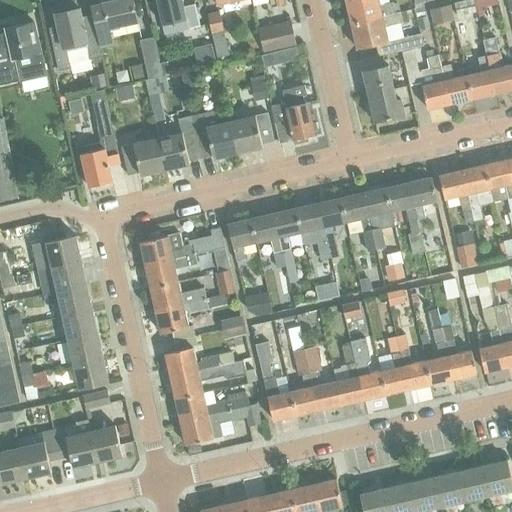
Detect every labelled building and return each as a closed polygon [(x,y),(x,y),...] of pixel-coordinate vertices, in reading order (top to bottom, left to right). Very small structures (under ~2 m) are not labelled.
[(93,12),(93,16),(100,46),(112,44),(109,27),(137,22),(132,0),(118,0),(103,3),(105,10),(93,12)] [(157,0),(165,34),(201,26),(195,0),(183,3),(182,0),(157,0)] [(347,0),(349,8),(347,8),(350,23),(396,13),(393,2),(380,5),(379,0),(347,0)] [(465,0),(456,2),(459,16),(478,11),(474,0),(465,0)] [(431,10),(434,25),(456,20),(452,4),(431,10)] [(59,26),(49,27),(58,72),(71,69),(69,63),(101,56),(99,46),(100,46),(93,16),(81,18),(80,9),(56,14),(59,26)] [(208,15),(218,58),(230,55),(220,12),(208,15)] [(396,13),(350,23),(354,38),(356,38),(358,49),(389,42),(385,26),(398,23),(401,23),(404,22),(402,12),(396,13)] [(0,84),(26,79),(25,75),(45,70),(34,21),(8,27),(8,31),(0,32),(0,84)] [(259,30),(264,50),(295,43),(290,23),(259,30)] [(405,38),(392,41),(394,52),(425,45),(423,34),(405,38)] [(140,40),(148,78),(162,75),(154,37),(140,40)] [(489,56),(487,57),(496,94),(511,89),(511,65),(504,67),(497,37),(485,40),(489,56)] [(451,104),(442,67),(439,54),(435,55),(433,49),(427,51),(431,69),(420,71),(415,50),(403,52),(410,84),(422,81),(428,109),(451,104)] [(482,72),(468,75),(473,99),(496,94),(487,57),(479,59),(482,72)] [(401,99),(409,98),(407,87),(395,89),(389,65),(363,71),(366,85),(371,84),(374,96),(369,97),(374,121),(405,114),(401,99)] [(452,65),(442,67),(451,104),(473,99),(468,75),(455,78),(452,65)] [(270,98),(265,75),(252,77),(256,101),(270,98)] [(285,103),(271,106),(275,124),(280,144),(316,136),(309,103),(305,104),(303,96),(307,95),(305,85),(282,90),(285,103)] [(120,161),(119,157),(104,90),(91,92),(99,125),(98,125),(102,142),(81,147),(89,187),(113,182),(109,163),(120,161)] [(215,110),(192,115),(202,158),(213,155),(214,159),(238,153),(231,122),(218,125),(215,110)] [(268,113),(231,122),(238,153),(263,147),(263,144),(275,141),(268,113)] [(183,133),(159,138),(166,169),(191,164),(190,160),(202,158),(192,115),(179,118),(183,133)] [(0,117),(0,200),(19,197),(4,117),(0,117)] [(166,169),(159,138),(123,146),(129,174),(140,172),(141,175),(166,169)] [(485,165),(494,203),(509,199),(511,212),(509,212),(511,223),(511,179),(508,160),(485,165)] [(480,206),(494,203),(485,165),(463,171),(475,222),(483,220),(480,206)] [(466,224),(475,222),(463,171),(439,176),(445,200),(460,196),(466,224)] [(431,178),(409,183),(418,220),(426,218),(423,205),(437,202),(431,178)] [(425,251),(418,220),(409,183),(386,188),(392,212),(406,209),(409,222),(410,222),(413,233),(409,234),(414,254),(425,251)] [(386,188),(364,193),(377,250),(385,248),(380,228),(394,225),(392,212),(386,188)] [(364,193),(341,198),(347,222),(361,219),(369,252),(377,250),(364,193)] [(341,198),(319,203),(332,255),(339,254),(333,225),(347,222),(341,198)] [(319,203),(297,209),(302,232),(316,229),(320,243),(323,257),(332,255),(319,203)] [(274,214),(286,266),(287,266),(290,282),(299,280),(288,236),(302,232),(297,209),(274,214)] [(278,268),(286,266),(274,214),(252,219),(257,242),(272,239),(278,268)] [(243,246),(257,242),(252,219),(229,224),(238,262),(246,260),(243,246)] [(226,247),(222,227),(212,229),(213,234),(193,239),(194,243),(183,246),(180,233),(168,236),(141,242),(146,265),(197,254),(215,250),(216,250),(215,249),(225,247),(226,247)] [(47,242),(53,267),(82,260),(77,235),(47,242)] [(457,248),(462,268),(479,264),(474,244),(457,248)] [(216,250),(215,250),(219,271),(230,269),(225,247),(215,249),(216,250)] [(0,253),(0,274),(1,279),(14,276),(8,251),(0,253)] [(197,254),(146,265),(151,288),(179,282),(176,270),(200,264),(197,254)] [(390,275),(408,273),(406,257),(389,258),(390,275)] [(53,267),(58,291),(88,285),(82,260),(53,267)] [(26,281),(48,275),(45,262),(23,267),(26,281)] [(511,280),(509,267),(486,272),(489,283),(495,281),(497,291),(511,287),(511,280)] [(222,295),(226,294),(237,292),(231,270),(219,273),(217,273),(222,295)] [(475,274),(463,277),(468,297),(479,295),(480,295),(478,287),(489,284),(489,283),(486,272),(475,274)] [(14,276),(1,279),(3,289),(16,286),(14,276)] [(456,278),(445,281),(449,298),(460,296),(456,278)] [(151,288),(157,310),(208,299),(205,287),(182,293),(179,282),(151,288)] [(390,287),(394,304),(412,300),(408,283),(390,287)] [(338,284),(316,289),(319,301),(340,296),(338,284)] [(58,291),(64,316),(93,309),(88,285),(58,291)] [(246,298),(249,310),(258,315),(274,311),(269,292),(246,298)] [(208,299),(157,310),(162,333),(172,330),(175,341),(196,336),(193,325),(189,326),(186,313),(228,304),(226,294),(222,295),(208,298),(208,299)] [(343,305),(346,319),(362,315),(359,302),(343,305)] [(501,329),(500,329),(508,367),(511,365),(511,320),(508,303),(496,306),(501,329)] [(496,306),(494,306),(482,309),(484,319),(491,331),(494,345),(479,349),(485,372),(508,367),(500,329),(501,329),(496,306)] [(426,361),(432,384),(454,379),(442,328),(438,308),(429,310),(440,357),(426,361)] [(64,316),(69,340),(99,333),(93,309),(64,316)] [(9,316),(12,328),(22,325),(20,313),(9,316)] [(225,322),(228,337),(246,333),(243,319),(225,322)] [(22,325),(12,328),(15,339),(25,337),(22,325)] [(442,328),(454,379),(477,374),(472,350),(457,354),(450,326),(442,328)] [(69,340),(75,364),(104,357),(99,333),(69,340)] [(397,336),(410,389),(432,384),(426,361),(412,364),(405,334),(397,336)] [(177,351),(166,353),(172,376),(236,362),(234,350),(197,359),(194,347),(198,346),(196,336),(175,341),(177,351)] [(382,371),(387,394),(410,389),(397,336),(389,338),(395,368),(382,371)] [(351,341),(352,345),(364,399),(387,394),(382,371),(370,374),(368,364),(371,361),(366,338),(351,341)] [(0,340),(0,353),(9,351),(7,339),(0,340)] [(297,415),(292,391),(281,394),(277,376),(274,376),(271,362),(275,361),(270,341),(257,344),(266,383),(275,420),(297,415)] [(348,365),(335,369),(338,381),(336,381),(342,405),(364,399),(352,345),(344,347),(347,364),(348,365)] [(318,346),(305,349),(319,410),(342,405),(336,381),(323,384),(319,370),(323,369),(318,346)] [(306,388),(292,391),(297,415),(319,410),(305,349),(294,351),(299,375),(302,374),(306,388)] [(0,353),(0,367),(12,364),(9,351),(0,353)] [(104,357),(75,364),(80,389),(110,382),(104,357)] [(236,362),(172,376),(177,398),(204,392),(201,379),(224,374),(228,378),(247,374),(248,382),(257,380),(255,367),(254,368),(246,369),(244,360),(236,362)] [(20,364),(23,376),(34,374),(31,362),(20,364)] [(0,367),(0,380),(15,377),(12,364),(0,367)] [(29,400),(39,397),(34,374),(23,376),(29,400)] [(0,380),(0,393),(18,389),(15,377),(0,380)] [(18,389),(0,393),(0,407),(21,402),(18,389)] [(177,398),(182,421),(259,404),(258,403),(251,405),(247,390),(228,395),(229,399),(207,404),(204,392),(177,398)] [(83,397),(86,409),(111,403),(108,391),(83,397)] [(187,444),(215,438),(223,436),(220,423),(248,417),(250,426),(263,423),(259,404),(182,421),(187,444)] [(0,415),(0,430),(17,427),(13,412),(0,415)] [(90,418),(89,419),(98,462),(124,456),(117,426),(93,432),(90,418)] [(65,428),(54,431),(60,458),(71,456),(74,468),(98,462),(89,419),(77,422),(80,435),(68,437),(65,428)] [(46,443),(21,448),(28,479),(53,473),(51,461),(60,458),(54,431),(44,433),(46,443)] [(28,479),(21,448),(0,453),(0,470),(3,484),(28,479)] [(511,480),(507,460),(483,465),(490,495),(511,490),(511,480)] [(483,465),(458,471),(465,501),(490,495),(483,465)] [(458,471),(434,476),(441,507),(465,501),(458,471)] [(434,476),(410,482),(416,511),(417,511),(441,507),(434,476)] [(338,479),(314,485),(319,511),(332,511),(332,510),(344,507),(338,479)] [(416,511),(410,482),(385,488),(390,511),(416,511)] [(319,511),(314,485),(292,490),(296,511),(319,511)] [(390,511),(385,488),(360,493),(364,511),(390,511)] [(296,511),(292,490),(270,495),(273,511),(296,511)] [(247,500),(250,511),(273,511),(270,495),(247,500)] [(250,511),(247,500),(225,505),(226,511),(250,511)]
